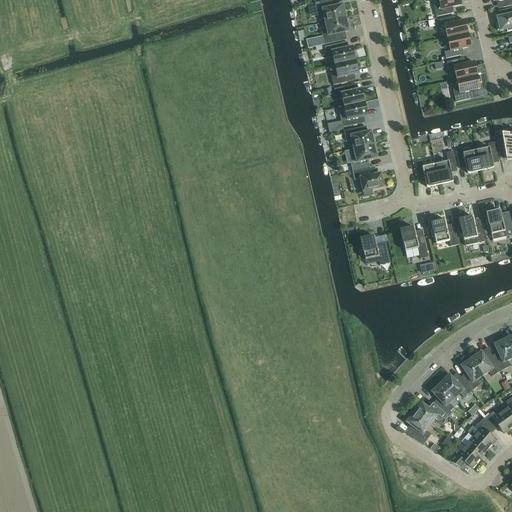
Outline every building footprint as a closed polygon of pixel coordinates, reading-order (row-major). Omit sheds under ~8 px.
[(325,23),(345,18),(342,5),(331,7),(329,0),(327,0),(314,3),(317,16),(323,14),(325,23)] [(459,0),(438,0),(440,5),(434,6),(436,17),(451,14),(449,8),(461,5),(459,0)] [(511,7),(499,11),(500,16),(497,17),(498,23),(495,23),(497,31),(499,30),(500,31),(506,29),(507,32),(511,30),(511,7)] [(447,38),(467,34),(464,20),(453,23),(452,17),(439,20),(441,26),(444,25),(447,38)] [(345,18),(325,23),(327,31),(321,32),(324,45),(338,42),(337,34),(348,31),(345,18)] [(468,34),(467,34),(447,38),(450,51),(444,52),(446,59),(460,55),(459,50),(470,47),(469,41),(471,41),(470,34),(468,34)] [(334,65),(355,60),(352,47),(344,48),(343,43),(324,47),(327,58),(333,57),(334,65)] [(456,80),(477,75),(474,62),(462,65),(461,59),(446,62),(448,69),(454,67),(456,80)] [(355,60),(334,65),(336,73),(330,74),(333,85),(347,82),(346,76),(358,74),(355,60)] [(477,75),(456,80),(458,88),(452,90),(455,102),(470,99),(468,91),(480,89),(479,83),(481,83),(479,76),(477,76),(477,75)] [(344,107),(364,102),(361,89),(350,92),(348,86),(334,89),(336,100),(342,99),(344,107)] [(364,102),(344,107),(346,115),(340,116),(342,127),(357,124),(356,118),(367,116),(364,102)] [(353,149),(374,145),(371,131),(359,134),(358,128),(343,131),(346,142),(352,141),(353,149)] [(511,160),(511,133),(509,134),(501,133),(506,158),(506,161),(507,161),(511,160)] [(476,150),(480,171),(494,168),(491,156),(497,155),(494,143),(488,144),(488,148),(476,150)] [(374,145),(353,149),(356,162),(350,163),(352,172),(367,168),(365,161),(377,158),(374,145)] [(480,171),(476,150),(463,153),(462,150),(456,151),(459,167),(465,166),(467,174),(480,171)] [(435,164),(440,185),(453,182),(450,170),(456,169),(452,152),(446,153),(448,161),(435,164)] [(440,185),(435,164),(422,167),(421,161),(415,163),(419,181),(424,180),(426,188),(440,185)] [(354,180),(360,179),(364,197),(372,195),(371,190),(383,187),(380,174),(369,176),(367,168),(352,172),(354,180)] [(352,184),(355,194),(363,191),(360,182),(352,184)] [(493,240),(505,237),(511,235),(511,227),(510,217),(502,219),(500,211),(486,214),(488,220),(485,220),(487,228),(490,228),(493,240)] [(473,217),(459,220),(461,227),(458,227),(460,234),(462,234),(465,246),(485,242),(480,224),(475,225),(473,217)] [(431,224),(433,229),(430,230),(432,238),(434,238),(436,244),(449,241),(450,247),(459,245),(454,227),(447,229),(445,221),(439,222),(439,219),(432,221),(432,223),(431,224)] [(418,248),(420,259),(421,264),(427,263),(426,258),(428,257),(423,238),(416,239),(414,228),(400,231),(405,251),(418,248)] [(376,245),(374,237),(360,240),(362,246),(360,246),(362,254),(364,254),(366,265),(379,262),(380,265),(390,263),(386,243),(376,245)] [(433,263),(420,266),(422,275),(435,272),(433,263)] [(499,355),(493,358),(501,371),(505,369),(510,367),(507,361),(511,358),(511,354),(505,339),(494,344),(499,355)] [(488,361),(481,352),(471,359),(483,376),(489,372),(492,377),(496,374),(501,371),(493,358),(488,361)] [(462,380),(472,391),(476,388),(480,385),(477,380),(483,376),(471,359),(460,366),(467,376),(462,380)] [(457,384),(449,375),(440,383),(455,398),(460,394),(464,398),(468,394),(472,391),(462,380),(457,384)] [(439,401),(435,406),(446,415),(448,417),(451,413),(450,412),(453,408),(449,404),(455,398),(440,383),(431,392),(439,401)] [(511,397),(510,399),(505,402),(509,407),(503,411),(511,424),(511,397)] [(431,410),(421,403),(414,413),(430,425),(435,420),(440,423),(443,419),(446,415),(435,406),(431,410)] [(484,419),(483,419),(493,429),(497,425),(503,434),(511,427),(511,424),(503,411),(493,418),(490,415),(484,420),(484,419)] [(406,423),(416,430),(411,437),(423,445),(431,435),(426,431),(430,425),(414,413),(406,423)] [(478,432),(474,438),(488,450),(496,440),(488,433),(493,429),(483,419),(477,424),(474,428),(478,432)] [(442,444),(448,448),(455,438),(450,434),(442,444)] [(466,447),(480,459),(488,450),(474,438),(466,447)] [(458,450),(449,461),(459,468),(463,461),(471,468),(480,459),(466,447),(461,452),(458,450)]
